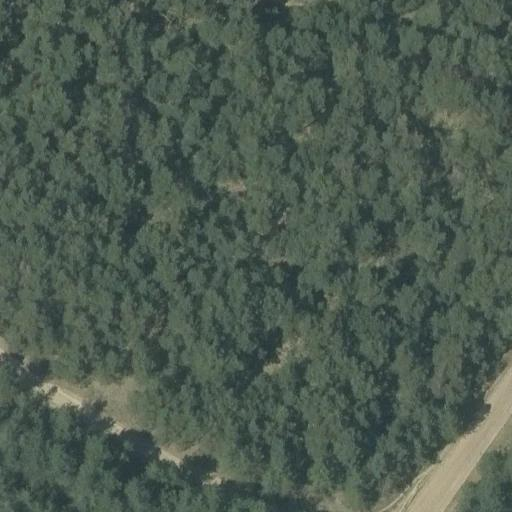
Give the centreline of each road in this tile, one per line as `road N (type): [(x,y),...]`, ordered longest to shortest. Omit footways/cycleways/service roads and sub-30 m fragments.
road 1 (track): [(0,362),(186,479),(258,511)]
road 2 (track): [(511,390),(427,511)]
